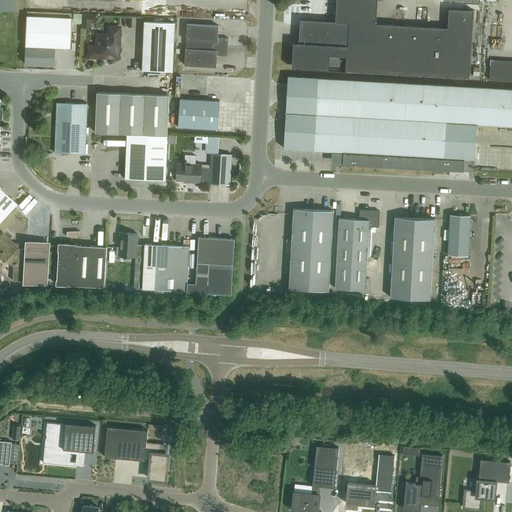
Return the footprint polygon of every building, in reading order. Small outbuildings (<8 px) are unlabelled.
[(0,0),(0,9),(16,11),(17,0),(0,0)] [(292,67),(469,78),(473,10),(449,9),(448,28),(376,24),(377,0),(336,0),(335,21),(313,20),(300,19),(300,23),(299,43),(293,43),(292,67)] [(72,18),(27,15),(26,46),(71,48),(72,18)] [(173,71),(175,23),(144,21),(142,70),(173,71)] [(212,46),(227,47),(228,38),(218,37),(219,26),(187,24),(186,40),(187,40),(186,48),(212,50),(212,46)] [(118,58),(120,28),(110,27),(109,36),(102,35),(97,40),(97,47),(90,47),(89,57),(118,58)] [(227,47),(212,46),(212,50),(186,48),(185,48),(184,65),(216,67),(217,55),(227,56),(227,47)] [(55,66),(55,50),(25,49),(25,65),(55,66)] [(511,125),(511,88),(318,78),(314,150),(445,157),(447,122),(511,125)] [(125,179),(166,181),(169,95),(97,92),(95,132),(127,134),(125,179)] [(178,127),(218,129),(220,101),(180,99),(178,127)] [(85,154),(87,104),(57,102),(55,153),(85,154)] [(200,180),(205,180),(209,181),(209,183),(230,185),(232,154),(211,153),(210,168),(201,167),(201,165),(195,164),(196,155),(185,155),(185,164),(177,163),(176,180),(184,180),(184,182),(200,183),(200,180)] [(0,222),(18,204),(0,187),(0,222)] [(329,291),(334,211),(293,209),(289,289),(329,291)] [(379,227),(380,211),(360,210),(359,219),(339,218),(335,288),(365,290),(369,226),(379,227)] [(395,212),(390,297),(431,300),(435,214),(395,212)] [(468,256),(470,216),(450,215),(448,255),(468,256)] [(142,289),(167,290),(187,291),(187,283),(189,246),(145,244),(145,245),(137,245),(137,233),(120,233),(119,247),(117,247),(116,256),(136,257),(136,255),(144,256),(142,289)] [(0,255),(4,259),(13,267),(13,281),(23,281),(23,284),(46,285),(48,243),(28,242),(25,249),(22,252),(20,250),(19,250),(19,246),(13,245),(13,243),(4,234),(0,238),(0,255)] [(199,237),(197,263),(196,284),(187,283),(187,291),(187,292),(231,295),(235,239),(199,237)] [(57,285),(104,287),(107,247),(59,244),(57,285)] [(65,423),(63,449),(93,452),(96,425),(65,423)] [(107,426),(104,457),(126,459),(145,460),(145,459),(151,459),(151,461),(150,462),(150,464),(150,469),(150,468),(150,470),(149,478),(155,479),(154,479),(160,480),(165,480),(166,472),(167,464),(167,455),(167,454),(160,454),(160,444),(153,444),(147,443),(148,430),(107,426)] [(0,464),(0,465),(0,464),(4,464),(4,465),(8,465),(9,465),(12,442),(0,440),(0,464)] [(292,508),(292,509),(318,511),(320,494),(319,494),(320,486),(335,488),(339,448),(317,445),(312,485),(313,485),(312,489),(312,494),(294,492),(292,508)] [(404,502),(403,509),(420,511),(422,495),(439,496),(443,456),(422,453),(420,476),(416,476),(415,483),(406,482),(404,502)] [(348,482),(346,503),(375,506),(376,491),(391,492),(395,455),(379,454),(376,485),(348,482)] [(264,469),(254,491),(265,496),(275,474),(264,469)] [(283,479),(278,490),(288,494),(293,483),(283,479)] [(464,503),(464,507),(471,508),(483,509),(484,496),(486,496),(486,497),(494,498),(496,481),(478,479),(477,490),(476,491),(465,490),(464,503)] [(274,497),(271,506),(282,510),(285,501),(274,497)]
